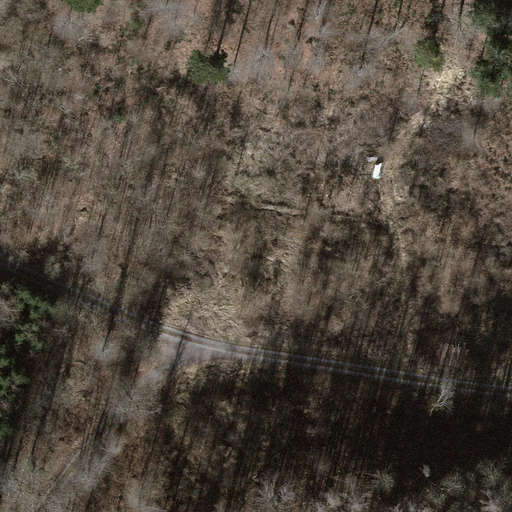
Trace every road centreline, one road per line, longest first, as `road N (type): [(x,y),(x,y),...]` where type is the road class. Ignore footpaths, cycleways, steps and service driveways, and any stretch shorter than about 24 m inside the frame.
road 1 (track): [(0,260),(202,348),(511,395)]
road 2 (track): [(40,511),(108,427),(202,348)]
